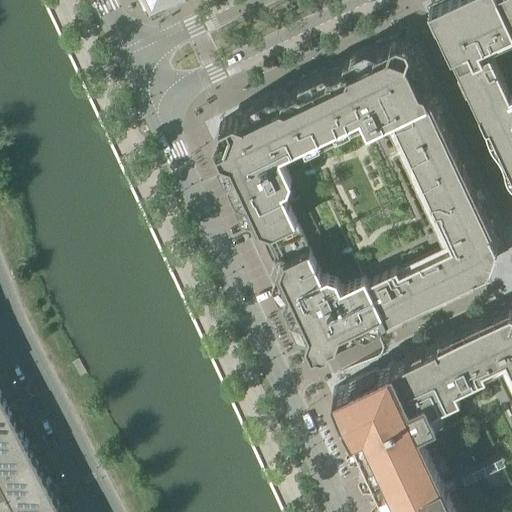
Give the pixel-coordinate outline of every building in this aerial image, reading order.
[(511,0),(431,0),(494,132),(511,171),(511,0)] [(236,178),(288,290),(314,344),(411,298),(437,286),(490,261),(499,238),(405,39),(398,37),(337,65),(222,119),(216,136),(236,178)] [(511,511),(511,303),(458,328),(431,341),(334,387),(385,501),(390,511),(511,511)] [(0,396),(0,422),(13,416),(2,395),(0,396)] [(0,422),(0,448),(25,435),(19,426),(18,426),(13,416),(0,422)] [(0,448),(0,473),(34,456),(29,446),(29,445),(25,435),(0,448)] [(0,473),(0,498),(0,499),(45,476),(34,456),(0,473)] [(0,499),(7,511),(25,511),(55,497),(45,476),(0,499)] [(25,511),(63,511),(55,497),(25,511)]
